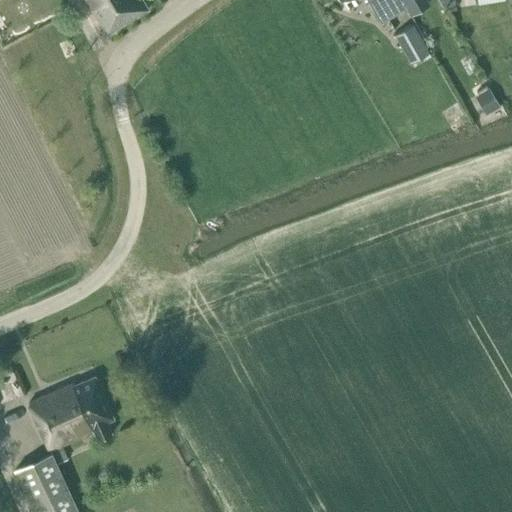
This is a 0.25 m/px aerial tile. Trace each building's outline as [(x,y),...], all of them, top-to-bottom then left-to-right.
[(86,0),(106,33),(148,9),(142,0),(86,0)] [(405,7),(401,0),(368,0),(381,22),(405,7)] [(394,35),(410,63),(429,52),(426,47),(428,45),(415,22),(410,25),(408,23),(400,28),(401,30),(394,35)] [(500,105),(489,87),(474,96),(486,114),(500,105)] [(48,449),(49,449),(60,443),(93,429),(98,439),(111,433),(106,421),(113,418),(94,376),(74,385),(73,383),(28,403),(48,449)] [(78,511),(56,463),(67,458),(60,443),(49,449),(51,452),(14,469),(34,511),(78,511)]
